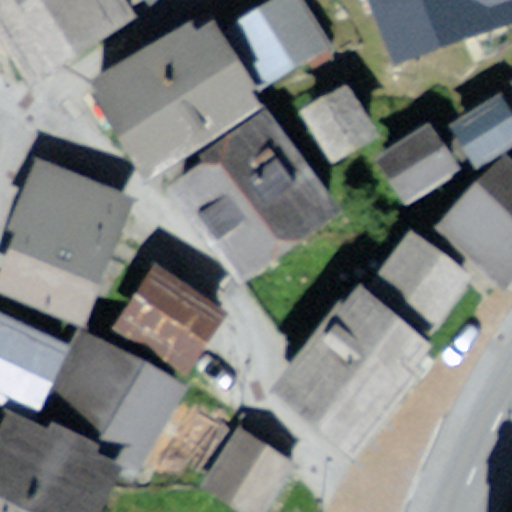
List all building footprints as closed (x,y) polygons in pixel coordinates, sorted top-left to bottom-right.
[(107,0),(0,0),(0,13),(36,72),(120,20),(107,0)] [(297,0),(288,0),(243,25),(268,69),(320,39),(297,0)] [(511,0),(385,0),(410,60),(511,18),(511,0)] [(225,21),(106,85),(143,151),(261,87),(225,21)] [(317,105),(340,149),(371,133),(348,89),(317,105)] [(511,138),(511,125),(496,100),(458,125),(481,159),(511,138)] [(260,125),(183,179),(247,271),(324,217),(260,125)] [(449,162),(428,128),(383,156),(404,190),(449,162)] [(511,257),(511,171),(507,167),(458,214),(505,264),(511,257)] [(121,198),(49,172),(9,282),(81,308),(121,198)] [(463,271),(409,233),(374,282),(429,320),(463,271)] [(178,364),(213,318),(156,276),(122,322),(178,364)] [(432,348),(363,295),(288,392),(357,444),(432,348)] [(63,346),(2,315),(0,319),(0,397),(29,413),(63,346)] [(176,391),(86,344),(54,403),(145,451),(176,391)] [(286,457),(243,429),(211,479),(253,507),(286,457)] [(86,511),(102,481),(0,432),(0,511),(86,511)]
